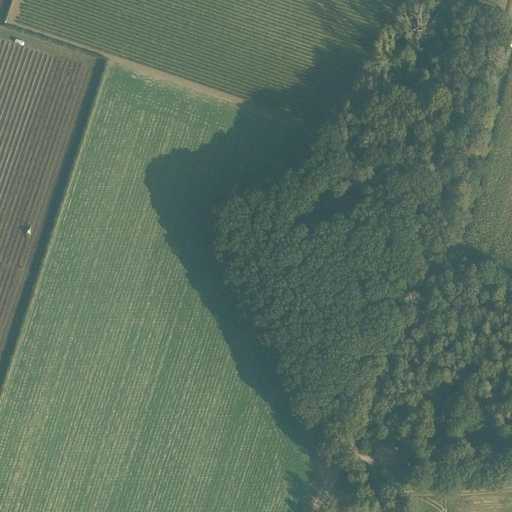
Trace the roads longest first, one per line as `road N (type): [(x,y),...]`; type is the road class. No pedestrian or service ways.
road 1 (unclassified): [(315,511),(450,257),(511,37)]
road 2 (track): [(322,492),(511,480)]
